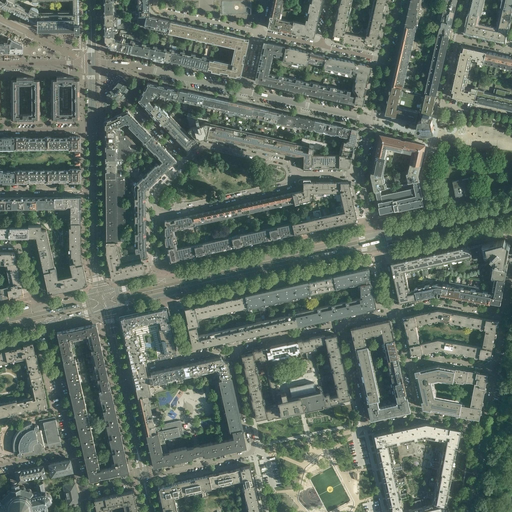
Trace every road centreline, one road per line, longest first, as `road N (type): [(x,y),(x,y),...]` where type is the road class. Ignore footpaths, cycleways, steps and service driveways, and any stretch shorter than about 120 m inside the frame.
road 1 (residential): [(172,303),(382,257)]
road 2 (secondary): [(170,294),(378,246)]
road 3 (secondary): [(374,235),(166,280)]
road 4 (residential): [(161,267),(369,223)]
road 5 (residential): [(359,173),(371,119),(246,92)]
road 6 (secondary): [(143,477),(105,307)]
road 7 (residential): [(154,215),(286,185),(295,173)]
road 8 (secondary): [(511,205),(374,235)]
road 9 (secondary): [(378,246),(511,216)]
road 10 (residential): [(511,230),(382,257)]
road 11 (residential): [(295,173),(289,162),(205,143),(186,160)]
